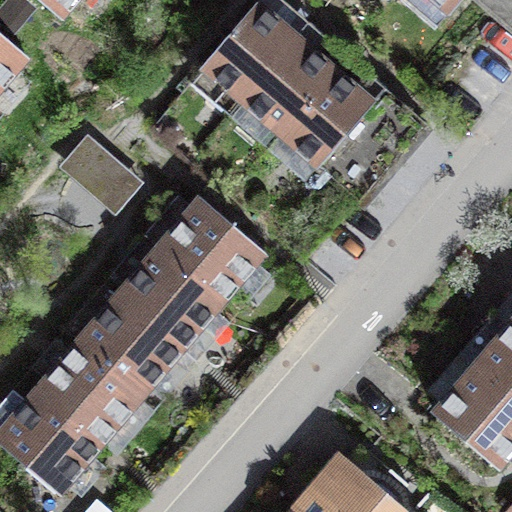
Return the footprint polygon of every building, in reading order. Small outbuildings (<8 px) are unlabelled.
[(38,0),(58,17),(72,0),(38,0)] [(204,64),(245,99),(309,22),(282,0),(260,0),(256,6),(255,6),(204,64)] [(462,0),(439,0),(453,11),(462,0)] [(511,0),(481,0),(511,25),(511,0)] [(330,40),(309,22),(245,99),(282,131),(333,72),(315,56),(330,40)] [(0,32),(0,85),(26,55),(0,32)] [(353,88),(333,72),(282,131),(321,164),(387,89),(367,72),(353,88)] [(428,124),(387,89),(321,164),(317,169),(358,205),(428,124)] [(88,137),(68,160),(120,206),(141,183),(88,137)] [(161,249),(221,299),(229,290),(246,304),(271,274),(255,260),(263,250),(203,199),(161,249)] [(221,299),(161,249),(120,297),(180,347),(221,299)] [(180,347),(120,297),(80,345),(140,395),(180,347)] [(511,326),(478,366),(511,395),(511,326)] [(140,395),(80,345),(39,392),(99,443),(140,395)] [(511,445),(511,395),(478,366),(436,415),(495,466),(511,445)] [(99,443),(39,392),(30,403),(13,389),(0,404),(0,428),(5,432),(0,437),(0,444),(57,493),(99,443)] [(301,511),(395,511),(342,466),(301,511)]
